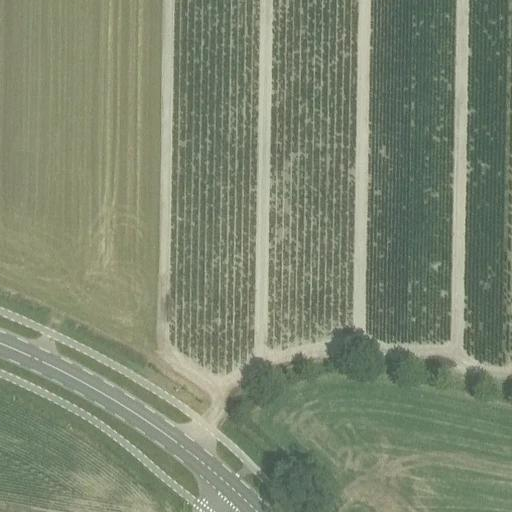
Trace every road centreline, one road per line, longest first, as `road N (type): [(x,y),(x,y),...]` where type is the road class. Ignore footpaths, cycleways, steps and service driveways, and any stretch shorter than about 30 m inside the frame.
road 1 (track): [(208,427),(276,369),(330,355),(511,385)]
road 2 (secondary): [(231,487),(122,406),(0,343)]
